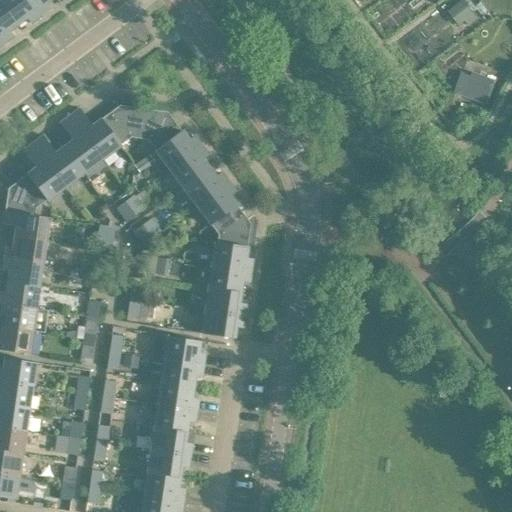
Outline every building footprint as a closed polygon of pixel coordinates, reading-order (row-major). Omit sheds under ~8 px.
[(27,0),(0,0),(0,1),(17,24),(25,18),(29,23),(39,16),(27,0)] [(27,0),(39,16),(48,9),(45,3),(48,0),(27,0)] [(0,1),(0,39),(2,43),(12,36),(8,30),(17,24),(0,1)] [(51,31),(45,36),(57,52),(63,47),(51,31)] [(126,36),(116,42),(123,54),(133,49),(126,36)] [(120,108),(112,114),(130,137),(147,139),(165,115),(120,108)] [(79,109),(69,116),(101,159),(120,145),(130,137),(112,114),(111,112),(100,119),(91,126),(79,109)] [(170,122),(165,115),(147,139),(154,150),(180,131),(172,121),(170,122)] [(101,159),(69,116),(59,123),(72,140),(63,146),(82,173),(101,159)] [(180,131),(154,150),(155,150),(154,150),(168,169),(200,145),(192,136),(187,140),(180,131)] [(42,136),(33,143),(64,186),(82,173),(63,146),(54,153),(42,136)] [(26,174),(21,178),(40,204),(45,200),(64,186),(33,143),(23,151),(35,167),(26,174)] [(200,145),(168,169),(182,187),(208,168),(202,159),(207,155),(200,145)] [(214,176),(208,168),(182,187),(195,205),(227,182),(220,172),(214,176)] [(10,190),(7,212),(33,216),(33,215),(35,208),(40,204),(21,178),(16,182),(18,184),(10,190)] [(227,182),(195,205),(210,224),(211,225),(235,205),(236,205),(229,195),(234,192),(227,182)] [(125,222),(144,208),(133,194),(115,208),(125,222)] [(243,215),(235,205),(211,225),(218,234),(216,242),(243,246),(247,224),(241,217),(243,215)] [(7,212),(0,210),(0,223),(14,226),(13,236),(45,241),(48,218),(33,215),(33,216),(7,212)] [(142,245),(161,232),(151,218),(132,231),(142,245)] [(45,241),(13,236),(11,247),(5,246),(3,258),(42,263),(45,241)] [(214,242),(211,265),(249,270),(251,259),(245,258),(246,246),(243,246),(216,242),(214,242)] [(132,271),(155,274),(158,257),(135,254),(132,271)] [(95,255),(93,271),(104,273),(106,257),(95,255)] [(42,263),(3,258),(1,270),(8,271),(6,281),(38,286),(42,263)] [(211,265),(207,287),(239,292),(241,281),(247,282),(249,270),(211,265)] [(104,273),(93,271),(90,288),(101,289),(104,273)] [(0,291),(0,303),(35,308),(38,286),(6,281),(5,292),(0,291)] [(129,299),(140,301),(143,286),(131,284),(129,299)] [(207,287),(204,310),(242,316),(244,304),(238,303),(239,292),(207,287)] [(140,301),(129,299),(126,316),(138,318),(140,301)] [(88,300),(85,316),(97,318),(100,302),(88,300)] [(35,308),(0,303),(0,315),(1,316),(0,323),(0,326),(32,331),(35,308)] [(242,316),(204,310),(200,333),(233,338),(234,327),(241,328),(242,316)] [(97,318),(85,316),(82,339),(94,341),(97,318)] [(0,349),(28,354),(32,331),(0,326),(0,349)] [(108,351),(121,353),(123,336),(111,335),(108,351)] [(163,359),(202,365),(204,353),(197,352),(199,341),(167,336),(163,359)] [(94,341),(82,339),(79,362),(91,363),(94,341)] [(121,353),(108,351),(106,368),(118,369),(121,353)] [(0,381),(32,386),(35,363),(3,358),(1,369),(0,369),(0,381)] [(202,365),(163,359),(160,382),(192,386),(194,376),(200,377),(202,365)] [(74,392),(86,394),(88,377),(77,376),(74,392)] [(104,380),(102,396),(113,398),(116,382),(104,380)] [(32,386),(0,381),(0,404),(28,408),(32,386)] [(160,382),(157,404),(195,410),(197,398),(190,397),(192,386),(160,382)] [(86,394),(74,392),(72,409),(84,410),(86,394)] [(113,398),(102,396),(99,413),(111,414),(113,398)] [(0,427),(25,431),(28,408),(0,404),(0,427)] [(195,410),(157,404),(153,427),(185,432),(187,421),(193,422),(195,410)] [(135,436),(135,421),(113,420),(113,436),(135,436)] [(68,437),(79,439),(82,423),(70,421),(68,437)] [(95,442),(106,443),(109,426),(98,425),(95,442)] [(25,431),(0,427),(0,450),(22,453),(25,431)] [(153,427),(150,450),(188,455),(190,443),(184,442),(185,432),(153,427)] [(79,439),(68,437),(65,454),(77,455),(79,439)] [(106,443),(95,442),(93,458),(104,459),(106,443)] [(0,473),(18,476),(22,453),(0,450),(0,473)] [(188,455),(150,450),(146,472),(179,477),(180,466),(187,467),(188,455)] [(61,482),(73,484),(75,468),(64,466),(63,475),(57,474),(56,480),(61,481),(61,482)] [(91,470),(88,487),(100,489),(102,471),(91,470)] [(179,477),(146,472),(143,495),(182,501),(183,488),(177,487),(179,477)] [(18,476),(0,473),(0,496),(15,499),(18,476)] [(73,484),(61,482),(53,481),(52,489),(60,491),(59,499),(70,500),(73,484)] [(100,489),(88,487),(86,503),(97,504),(100,489)] [(179,511),(182,501),(143,495),(140,511),(173,511),(174,511),(178,511),(179,511)]
